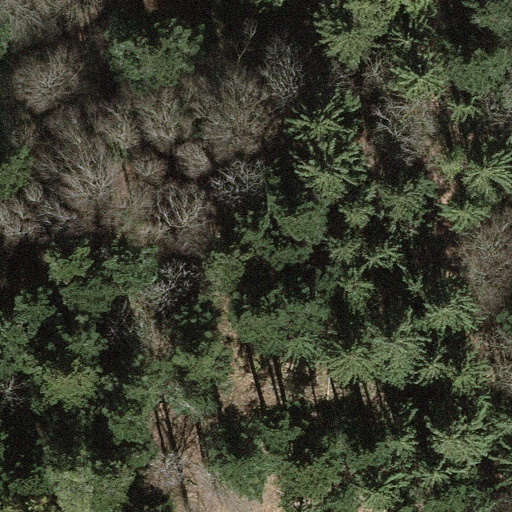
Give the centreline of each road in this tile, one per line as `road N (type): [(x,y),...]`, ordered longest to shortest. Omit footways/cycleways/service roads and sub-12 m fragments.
road 1 (track): [(494,511),(498,401),(402,104),(363,51),(291,0)]
road 2 (track): [(127,0),(0,87)]
